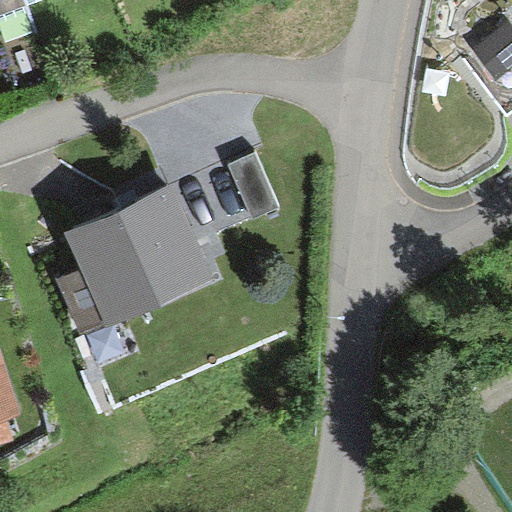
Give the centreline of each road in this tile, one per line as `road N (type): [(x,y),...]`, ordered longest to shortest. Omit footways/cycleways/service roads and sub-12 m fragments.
road 1 (residential): [(0,140),(224,77),(358,77)]
road 2 (residential): [(334,511),(350,232)]
road 3 (residential): [(350,232),(427,225),(511,198)]
road 4 (residential): [(350,232),(358,77)]
